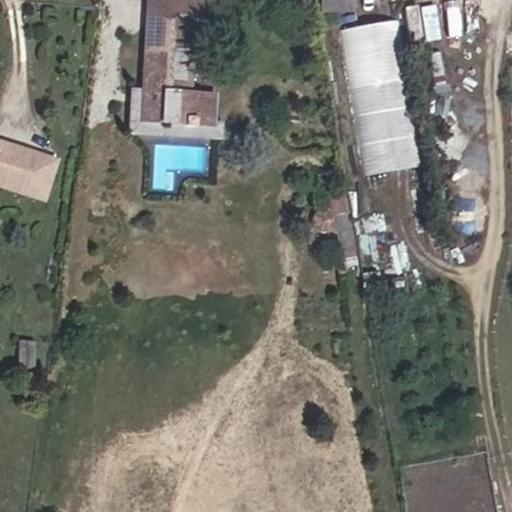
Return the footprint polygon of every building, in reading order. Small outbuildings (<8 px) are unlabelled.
[(127,133),(222,141),(223,121),(215,120),(217,91),(193,89),(199,0),(149,0),(143,86),(131,85),(127,133)] [(415,42),(443,36),(436,1),(407,7),(415,42)] [(405,18),(350,25),(369,172),(410,167),(395,52),(409,50),(405,18)] [(0,183),(40,197),(53,155),(0,137),(0,183)] [(32,365),(34,344),(14,343),(13,364),(32,365)]
